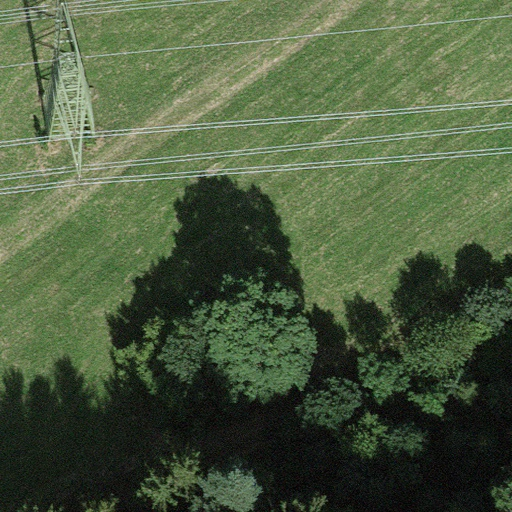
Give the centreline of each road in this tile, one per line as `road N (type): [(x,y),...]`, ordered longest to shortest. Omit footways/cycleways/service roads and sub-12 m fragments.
road 1 (track): [(511,263),(248,425),(71,511)]
road 2 (track): [(0,253),(225,104),(357,0)]
